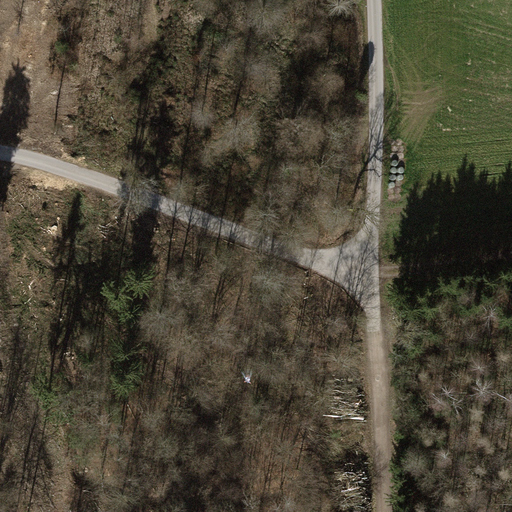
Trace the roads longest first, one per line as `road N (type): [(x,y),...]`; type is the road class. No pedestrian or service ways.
road 1 (unclassified): [(373,0),(371,280),(188,210),(0,152)]
road 2 (track): [(371,280),(384,511)]
